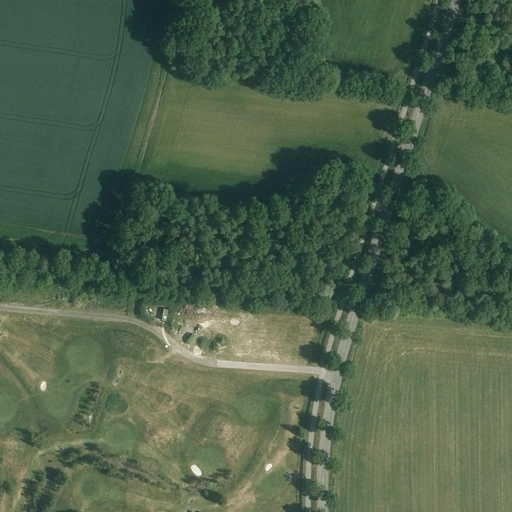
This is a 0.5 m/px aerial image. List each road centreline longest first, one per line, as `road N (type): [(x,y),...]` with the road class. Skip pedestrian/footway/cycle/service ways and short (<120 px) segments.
road 1 (tertiary): [(324,511),(337,372),(455,0)]
road 2 (track): [(181,353),(151,327),(125,318),(0,308)]
